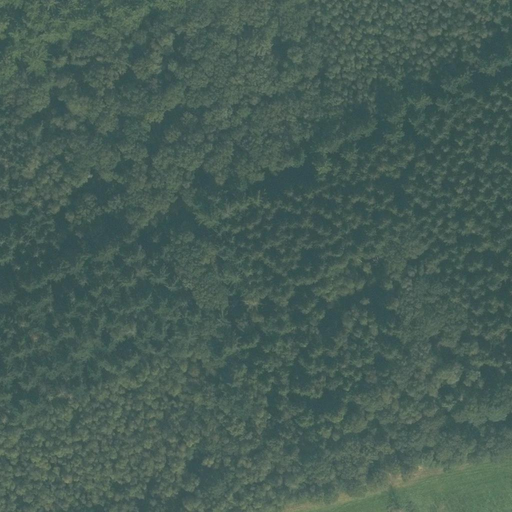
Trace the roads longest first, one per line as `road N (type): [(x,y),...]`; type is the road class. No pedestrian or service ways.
road 1 (track): [(33,511),(298,465),(511,383)]
road 2 (track): [(511,59),(73,264)]
road 3 (track): [(274,471),(161,221)]
road 4 (track): [(73,264),(0,99)]
